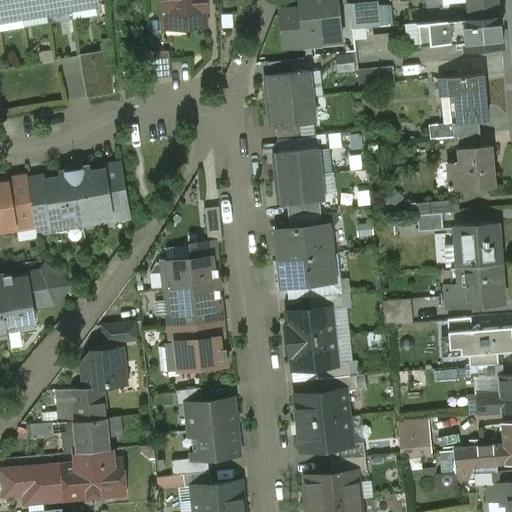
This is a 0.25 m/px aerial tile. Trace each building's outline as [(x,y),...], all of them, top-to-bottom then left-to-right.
[(0,0),(0,17),(21,14),(19,0),(0,0)] [(19,0),(21,14),(22,14),(46,10),(44,0),(19,0)] [(44,0),(46,10),(70,5),(69,0),(44,0)] [(162,0),(163,9),(167,8),(167,23),(186,22),(186,26),(206,25),(205,9),(207,8),(206,0),(162,0)] [(337,0),(298,0),(299,8),(287,10),(288,14),(279,14),(282,41),(295,40),(296,44),(325,41),(325,37),(341,35),(337,0)] [(497,0),(467,0),(468,11),(469,18),(499,15),(497,0)] [(363,3),(351,4),(353,25),(365,24),(364,11),(363,3)] [(459,7),(440,9),(441,21),(463,19),(469,18),(468,11),(459,11),(459,7)] [(379,9),(364,11),(365,24),(353,25),(354,29),(381,26),(379,9)] [(469,18),(463,19),(464,40),(465,51),(502,47),(499,15),(469,18)] [(441,21),(418,23),(420,45),(444,43),(444,41),(464,40),(463,19),(441,21)] [(169,50),(151,52),(153,78),(171,76),(169,50)] [(109,51),(82,56),(89,97),(113,93),(109,51)] [(391,52),(356,55),(357,69),(392,66),(391,52)] [(292,60),(268,62),(269,74),(293,72),(292,60)] [(269,74),(268,74),(270,85),(266,86),(267,101),(311,96),(308,70),(293,72),(269,74)] [(483,74),(438,78),(439,96),(441,96),(454,95),(456,122),(457,123),(478,121),(487,120),(483,74)] [(454,95),(441,96),(444,123),(451,123),(456,122),(454,95)] [(311,96),(267,101),(269,115),(273,115),(274,126),(299,123),(314,122),(311,96)] [(478,121),(457,123),(456,122),(451,123),(453,136),(453,137),(458,136),(480,134),(478,121)] [(299,123),(275,126),(277,138),(301,135),(299,123)] [(444,123),(428,125),(430,138),(453,136),(451,123),(444,123)] [(480,134),(458,136),(459,148),(481,146),(480,134)] [(481,146),(459,148),(460,162),(449,163),(451,183),(448,184),(448,188),(451,188),(451,189),(494,185),(490,145),(481,146)] [(317,148),(277,152),(278,163),(274,164),(276,179),(320,174),(317,148)] [(103,169),(89,171),(88,166),(74,168),(83,225),(97,222),(96,214),(110,212),(103,169)] [(121,166),(103,169),(110,212),(127,209),(121,166)] [(74,168),(59,171),(60,176),(45,179),(52,222),(67,219),(67,221),(68,221),(69,226),(80,224),(81,225),(83,225),(74,168)] [(320,174),(276,179),(278,193),(282,193),(283,204),(319,200),(323,200),(320,174)] [(28,178),(0,182),(0,227),(34,222),(35,222),(28,182),(29,181),(28,178)] [(29,181),(28,182),(35,222),(34,222),(35,225),(52,222),(45,179),(29,181)] [(319,200),(287,204),(288,217),(320,213),(319,200)] [(219,206),(204,208),(208,241),(214,241),(215,242),(222,241),(219,206)] [(441,213),(417,215),(418,230),(442,228),(441,213)] [(496,222),(453,226),(457,267),(458,267),(500,263),(496,222)] [(326,225),(277,230),(281,259),(329,253),(326,225)] [(190,258),(167,260),(170,287),(219,282),(217,268),(212,268),(211,257),(216,256),(215,242),(214,241),(208,241),(188,244),(190,258)] [(329,253),(281,259),(284,287),(333,282),(329,253)] [(167,260),(157,261),(150,273),(152,289),(164,288),(170,287),(167,260)] [(500,263),(458,267),(459,284),(445,285),(447,308),(503,303),(500,263)] [(43,273),(12,279),(11,273),(0,275),(0,295),(6,331),(7,331),(7,330),(20,328),(19,322),(34,319),(32,305),(54,301),(71,282),(50,265),(43,273)] [(170,287),(164,288),(166,300),(171,300),(173,313),(216,308),(215,296),(220,296),(219,282),(170,287)] [(340,293),(309,297),(310,309),(330,307),(330,308),(342,307),(340,293)] [(0,337),(8,336),(7,331),(6,331),(0,295),(0,337)] [(409,298),(382,300),(385,324),(412,322),(409,298)] [(310,309),(287,312),(288,326),(286,326),(288,341),(333,336),(330,308),(330,307),(310,309)] [(216,308),(173,313),(174,325),(217,320),(216,308)] [(448,332),(472,330),(471,317),(447,319),(448,332)] [(217,320),(174,325),(176,340),(219,335),(217,320)] [(136,321),(102,324),(103,342),(137,339),(136,321)] [(472,330),(448,332),(450,349),(460,348),(461,355),(469,354),(497,352),(511,350),(511,329),(511,326),(472,330)] [(219,335),(176,340),(175,341),(178,369),(227,364),(226,348),(220,348),(219,335)] [(333,336),(288,341),(289,355),(291,355),(293,369),(317,366),(336,364),(336,363),(333,336)] [(175,341),(165,342),(162,346),(164,371),(168,374),(179,373),(178,369),(175,341)] [(121,346),(91,349),(82,362),(84,386),(55,389),(59,422),(106,417),(102,386),(125,383),(121,346)] [(497,352),(469,354),(469,367),(498,364),(497,352)] [(336,364),(317,366),(318,379),(321,379),(349,375),(348,362),(336,363),(336,364)] [(349,375),(321,379),(322,391),(344,389),(344,390),(358,389),(356,374),(349,375)] [(511,374),(497,376),(499,391),(501,412),(511,410),(511,374)] [(201,387),(177,390),(178,404),(188,403),(188,402),(202,401),(201,387)] [(322,391),(295,394),(298,422),(347,417),(344,390),(344,389),(322,391)] [(499,391),(476,393),(478,413),(501,412),(499,391)] [(202,401),(188,402),(188,403),(191,430),(235,426),(232,398),(202,401)] [(106,417),(68,421),(69,433),(75,432),(77,451),(109,448),(106,417)] [(347,417),(298,422),(301,450),(328,447),(350,444),(350,443),(347,417)] [(52,422),(27,424),(28,436),(53,434),(52,422)] [(511,422),(501,424),(503,445),(505,464),(511,463),(511,422)] [(235,426),(191,430),(194,457),(194,458),(208,457),(238,453),(235,426)] [(428,440),(400,443),(401,459),(430,456),(428,440)] [(350,443),(350,444),(328,447),(329,460),(365,456),(363,442),(350,443)] [(503,445),(479,447),(481,467),(505,464),(503,445)] [(479,447),(445,450),(447,477),(470,475),(474,467),(481,467),(479,447)] [(109,448),(77,451),(78,464),(65,465),(68,497),(115,493),(122,485),(120,461),(111,461),(109,448)] [(365,456),(329,460),(331,473),(356,470),(357,471),(367,470),(365,456)] [(208,457),(194,458),(194,457),(172,459),(173,475),(183,474),(209,471),(208,457)] [(65,465),(23,469),(23,470),(25,490),(26,501),(43,500),(68,497),(65,465)] [(23,470),(4,472),(6,492),(25,490),(23,470)] [(331,473),(304,475),(307,504),(360,498),(357,471),(356,470),(331,473)] [(209,471),(183,474),(185,486),(193,485),(193,484),(211,482),(209,471)] [(211,482),(193,484),(193,485),(195,511),(216,511),(243,509),(240,479),(211,482)] [(506,485),(485,487),(484,483),(475,484),(477,503),(500,501),(500,505),(508,504),(506,485)] [(361,511),(360,498),(307,504),(308,511),(361,511)] [(43,500),(27,501),(28,511),(29,511),(44,510),(43,500)]
